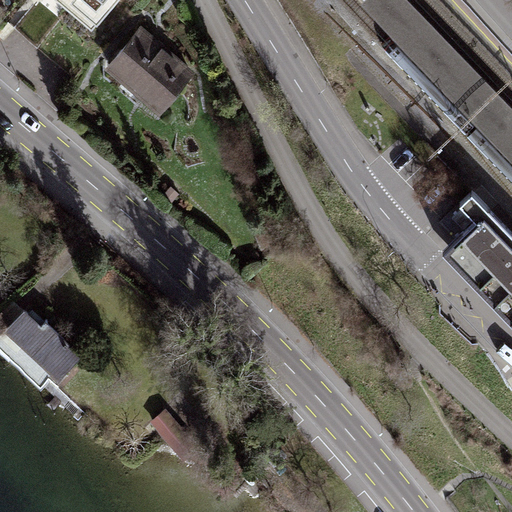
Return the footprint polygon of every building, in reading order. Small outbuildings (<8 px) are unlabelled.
[(56,0),(90,28),(113,0),(56,0)] [(511,107),(408,0),(361,0),(511,157),(511,107)] [(141,28),(107,69),(163,113),(196,72),(141,28)] [(511,228),(489,205),(473,188),(460,201),(476,217),(461,232),(455,237),(442,251),(511,321),(511,228)] [(462,208),(453,216),(464,227),(473,219),(462,208)] [(22,309),(0,331),(0,332),(52,382),(74,359),(22,309)] [(161,408),(148,420),(182,457),(195,445),(161,408)]
